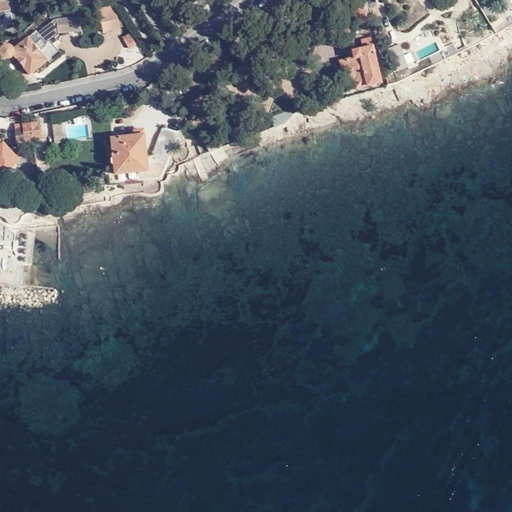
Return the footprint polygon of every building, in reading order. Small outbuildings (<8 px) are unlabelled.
[(11,0),(0,0),(0,13),(9,11),(7,1),(12,0),(11,0)] [(372,19),(368,3),(353,7),(356,22),(372,19)] [(98,10),(103,33),(120,29),(115,6),(98,10)] [(55,20),(57,33),(75,32),(74,19),(55,20)] [(37,30),(14,48),(15,51),(16,54),(15,55),(14,56),(29,75),(47,61),(49,62),(60,54),(53,45),(50,41),(54,38),(57,36),(57,33),(55,20),(38,32),(37,30)] [(340,61),(345,80),(358,77),(359,81),(354,82),(356,90),(382,83),(371,39),(361,41),(363,48),(346,52),(348,59),(340,61)] [(15,51),(14,48),(11,46),(8,45),(4,46),(1,49),(0,52),(3,56),(7,59),(11,58),(14,56),(15,55),(16,54),(15,51)] [(358,77),(345,80),(348,91),(356,90),(354,82),(359,81),(358,77)] [(285,123),(293,116),(290,110),(270,118),(274,128),(285,123)] [(38,117),(29,118),(30,123),(33,141),(42,139),(40,122),(39,122),(38,117)] [(24,141),(33,141),(30,123),(22,124),(23,128),(13,129),(15,144),(21,152),(25,150),(24,141)] [(54,138),(61,137),(60,125),(52,125),(54,138)] [(209,152),(222,148),(213,133),(201,138),(209,152)] [(148,171),(144,135),(110,139),(115,174),(148,171)] [(184,142),(182,135),(175,137),(174,141),(159,135),(151,156),(167,163),(174,145),(184,142)] [(62,146),(61,137),(54,138),(55,147),(62,146)] [(19,161),(3,143),(0,145),(0,168),(5,174),(19,161)] [(0,237),(3,238),(3,242),(13,243),(14,236),(0,224),(0,237)]
